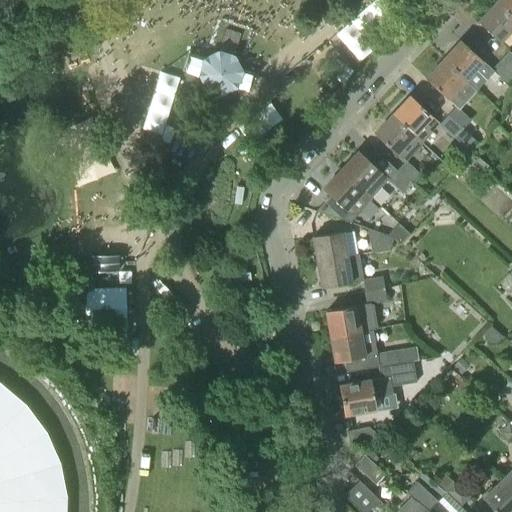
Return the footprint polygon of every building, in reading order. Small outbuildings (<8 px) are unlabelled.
[(511,0),(497,0),(495,2),(511,17),(511,0)] [(477,22),(495,38),(500,43),(511,30),(511,17),(495,2),(477,22)] [(476,90),(492,73),(494,72),(492,70),(460,40),(443,58),(457,72),(476,90)] [(511,71),(511,55),(508,52),(500,61),(511,71)] [(214,54),(202,56),(193,64),(189,76),(193,88),(202,96),(214,97),(225,92),(232,82),(232,70),(225,59),(214,54)] [(424,79),(456,108),(458,110),(459,109),(476,90),(457,72),(443,58),(424,79)] [(511,76),(511,71),(500,61),(492,70),(494,72),(492,73),(498,78),(505,85),(511,76)] [(392,115),(407,128),(422,143),(431,133),(424,126),(432,117),(409,96),(392,115)] [(464,113),(463,113),(459,109),(458,110),(456,108),(448,115),(472,138),(479,144),(487,135),(464,113)] [(374,134),(405,163),(406,162),(422,144),(421,144),(422,143),(407,128),(392,115),(374,134)] [(472,138),(448,115),(439,125),(463,148),(472,138)] [(357,152),(340,170),(371,198),(381,187),(387,180),(384,177),(357,152)] [(405,163),(397,171),(412,184),(420,175),(406,162),(405,163)] [(371,198),(340,170),(322,190),(329,197),(315,212),(350,223),(372,199),(370,198),(371,198)] [(402,194),(412,184),(397,171),(387,181),(402,194)] [(401,245),(411,236),(399,225),(388,237),(393,238),(394,239),(401,245)] [(367,229),(371,253),(389,250),(393,238),(388,237),(367,229)] [(317,263),(348,258),(343,231),(336,233),(312,237),(317,263)] [(321,288),(363,281),(363,280),(358,256),(348,258),(317,263),(321,288)] [(363,281),(365,293),(384,289),(382,278),(382,277),(363,280),(363,281)] [(394,288),(384,289),(365,293),(367,304),(367,305),(370,305),(386,302),(386,299),(396,297),(394,288)] [(349,334),(361,332),(357,306),(325,312),(329,338),(349,334)] [(349,334),(329,338),(334,363),(354,360),(365,358),(365,357),(375,355),(371,330),(361,332),(349,334)] [(379,367),(397,364),(395,352),(365,358),(354,360),(356,371),(377,367),(379,367)] [(468,366),(461,359),(453,367),(460,375),(468,366)] [(380,378),(361,381),(338,386),(343,415),(383,407),(380,389),(416,383),(413,361),(397,364),(379,367),(377,367),(380,378)] [(499,433),(511,445),(511,425),(509,423),(499,433)] [(368,426),(346,431),(349,443),(380,436),(368,426)] [(365,457),(355,468),(376,487),(385,476),(365,457)] [(511,464),(511,466),(502,476),(511,486),(511,460),(510,462),(511,464)] [(445,491),(452,482),(444,475),(436,483),(445,491)] [(511,486),(502,476),(481,498),(491,508),(486,511),(511,511),(511,486)] [(361,511),(366,511),(379,499),(361,481),(346,496),(361,511)] [(445,491),(461,505),(470,496),(453,481),(452,482),(445,491)] [(466,511),(461,506),(461,505),(445,491),(444,491),(446,494),(437,502),(424,490),(417,483),(408,491),(416,499),(429,511),(466,511)] [(429,511),(416,499),(410,504),(402,511),(429,511)]
